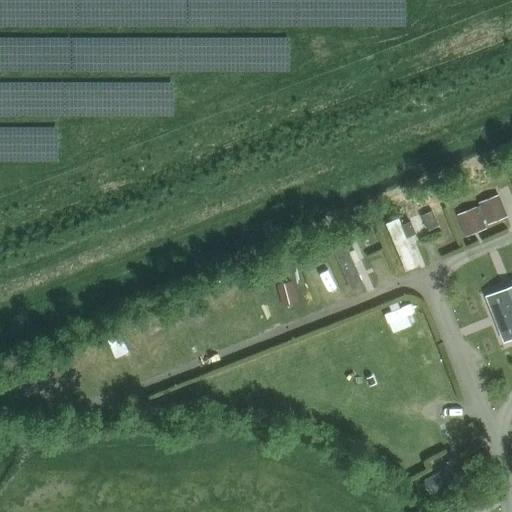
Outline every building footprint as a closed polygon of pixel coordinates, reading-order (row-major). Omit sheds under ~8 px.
[(459,216),(465,232),(484,224),(483,221),(506,213),(500,197),(477,206),(478,208),(459,216)] [(422,216),(426,227),(438,222),(433,211),(422,216)] [(407,212),(387,220),(406,269),(419,264),(408,237),(416,234),(407,212)] [(351,290),(364,284),(346,244),(334,250),(351,290)] [(511,287),(489,297),(506,340),(511,337),(511,287)] [(391,328),(420,324),(418,303),(389,307),(391,328)] [(61,387),(70,376),(53,363),(44,374),(61,387)] [(470,457),(424,479),(430,493),(476,471),(470,457)] [(466,511),(461,502),(443,511),(466,511)]
